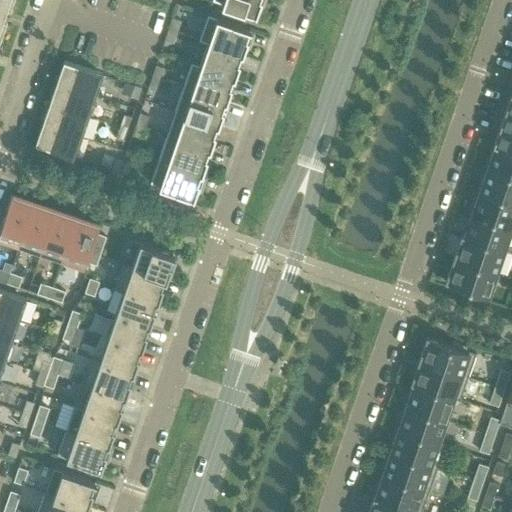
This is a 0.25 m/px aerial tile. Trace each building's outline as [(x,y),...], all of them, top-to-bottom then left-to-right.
[(0,0),(0,15),(2,16),(4,17),(6,11),(10,12),(13,0),(0,0)] [(259,0),(212,0),(254,14),(259,0)] [(207,14),(199,39),(241,54),(247,37),(249,29),(246,28),(246,27),(207,14)] [(173,21),(169,32),(178,36),(182,25),(173,21)] [(178,36),(169,32),(165,43),(174,46),(178,36)] [(191,62),(191,63),(233,77),(234,78),(240,62),(238,61),(241,54),(199,39),(199,40),(208,43),(200,65),(191,62)] [(61,67),(56,82),(95,95),(103,74),(64,60),(63,62),(61,67)] [(191,63),(183,87),(224,101),(226,102),(232,86),(230,85),(232,78),(234,78),(233,77),(191,63)] [(156,68),(152,79),(161,82),(165,71),(156,68)] [(161,82),(152,79),(149,90),(158,93),(161,82)] [(54,87),(49,102),(88,115),(95,95),(56,82),(54,87)] [(131,98),(138,101),(142,90),(134,87),(131,98)] [(183,87),(175,111),(216,125),(218,126),(224,110),(222,109),(224,102),(226,102),(224,101),(183,87)] [(511,92),(493,144),(493,145),(511,151),(511,92)] [(47,108),(42,123),(81,136),(88,115),(49,102),(49,103),(47,108)] [(175,111),(166,135),(208,149),(216,126),(218,126),(216,125),(175,111)] [(140,115),(136,126),(145,129),(149,118),(140,115)] [(124,117),(120,128),(128,131),(132,119),(124,117)] [(81,136),(42,123),(40,128),(35,144),(74,157),(81,136)] [(145,129),(136,126),(133,137),(141,140),(145,129)] [(128,131),(120,128),(116,139),(124,142),(128,131)] [(166,135),(158,158),(200,173),(208,149),(166,135)] [(490,153),(485,167),(511,176),(511,151),(493,145),(493,144),(492,145),(493,145),(492,146),(495,147),(493,154),(490,153)] [(111,170),(119,172),(123,161),(115,158),(111,170)] [(200,173),(158,158),(150,183),(192,197),(200,173)] [(119,172),(128,175),(132,163),(123,160),(119,172)] [(482,176),(477,190),(511,201),(511,176),(485,167),(485,169),(487,170),(485,177),(482,176)] [(474,198),(470,213),(511,227),(511,201),(477,190),(477,192),(479,193),(477,199),(474,198)] [(17,247),(18,248),(34,202),(11,195),(0,227),(0,231),(0,232),(20,239),(17,247)] [(39,255),(40,255),(55,210),(34,202),(18,248),(19,248),(19,247),(39,254),(39,255)] [(60,262),(61,262),(77,217),(55,210),(40,255),(41,254),(61,261),(60,262)] [(461,234),(460,235),(462,235),(463,236),(503,249),(510,228),(511,228),(511,227),(470,213),(469,214),(472,215),(469,222),(467,221),(463,231),(462,235),(461,234)] [(77,217),(61,262),(62,263),(62,262),(82,268),(82,270),(84,270),(87,262),(96,265),(106,236),(97,233),(99,225),(77,217)] [(460,235),(453,258),(454,258),(463,261),(495,272),(503,249),(463,236),(462,235),(460,235)] [(123,262),(123,263),(164,277),(173,252),(154,246),(140,241),(139,242),(132,265),(123,262)] [(454,258),(453,258),(444,281),(446,282),(463,288),(487,296),(495,272),(463,261),(454,258)] [(123,263),(114,287),(156,301),(164,277),(123,263)] [(0,280),(6,283),(10,272),(0,268),(0,280)] [(10,272),(6,283),(18,287),(22,276),(10,272)] [(89,278),(89,279),(84,292),(94,296),(99,281),(89,278)] [(37,293),(49,298),(53,287),(40,283),(37,293)] [(53,287),(49,298),(61,302),(65,291),(53,287)] [(123,290),(115,313),(148,325),(150,325),(155,309),(153,309),(154,305),(156,301),(114,287),(123,290)] [(0,313),(19,320),(26,298),(0,289),(0,313)] [(72,310),(67,324),(77,327),(82,313),(72,310)] [(0,336),(12,340),(19,320),(0,313),(0,336)] [(115,313),(107,337),(140,348),(141,349),(147,333),(145,332),(148,325),(149,326),(150,325),(148,325),(115,313)] [(54,319),(50,330),(58,333),(62,321),(54,319)] [(77,327),(67,324),(62,338),(72,342),(77,327)] [(58,333),(50,330),(46,342),(54,344),(58,333)] [(0,358),(5,360),(12,340),(0,336),(0,358)] [(426,336),(418,359),(419,360),(463,375),(468,376),(476,353),(465,349),(466,346),(463,345),(451,341),(450,344),(427,336),(426,336)] [(90,357),(90,358),(131,372),(133,373),(139,357),(137,356),(139,349),(141,350),(141,349),(140,348),(107,337),(99,360),(90,357)] [(53,356),(50,363),(48,370),(58,374),(63,359),(53,356)] [(90,358),(82,382),(123,396),(125,397),(131,381),(129,380),(131,373),(133,373),(131,372),(90,358)] [(410,383),(411,384),(451,397),(460,400),(463,389),(468,376),(463,375),(419,360),(418,359),(410,383)] [(43,360),(39,372),(47,374),(48,370),(50,363),(43,360)] [(500,369),(495,386),(504,389),(510,372),(500,369)] [(47,374),(43,385),(53,388),(58,374),(48,370),(47,374)] [(43,386),(43,385),(47,374),(39,372),(35,383),(43,386)] [(90,386),(82,409),(115,420),(120,407),(123,397),(125,397),(123,396),(82,382),(82,383),(90,386)] [(409,391),(404,405),(444,419),(451,397),(411,384),(414,385),(411,392),(409,391)] [(504,389),(495,386),(489,403),(495,405),(498,406),(504,389)] [(26,400),(22,412),(30,414),(34,403),(26,400)] [(39,405),(35,419),(44,422),(49,408),(39,405)] [(401,414),(396,428),(444,445),(445,444),(436,441),(444,419),(404,405),(403,407),(406,408),(403,415),(401,414)] [(66,429),(66,430),(107,444),(115,420),(82,409),(75,432),(66,429)] [(30,414),(22,412),(18,423),(26,426),(30,414)] [(490,416),(485,433),(494,436),(499,423),(500,419),(490,416)] [(44,422),(35,419),(30,433),(39,436),(44,422)] [(393,437),(388,451),(437,467),(444,445),(396,428),(395,430),(398,431),(396,437),(393,437)] [(107,444),(66,430),(57,454),(99,468),(107,444)] [(511,433),(506,432),(502,444),(510,446),(511,441),(511,433)] [(494,436),(485,433),(479,450),(488,453),(494,436)] [(12,442),(8,454),(15,456),(19,445),(12,442)] [(510,446),(502,444),(498,455),(506,458),(510,446)] [(385,459),(380,473),(429,490),(437,467),(388,451),(388,452),(390,453),(388,460),(385,459)] [(492,472),(500,475),(505,463),(496,460),(492,472)] [(479,463),(473,480),(482,483),(488,466),(484,465),(479,463)] [(13,481),(23,484),(28,470),(18,467),(13,481)] [(45,491),(44,492),(86,506),(94,481),(62,470),(53,494),(45,491)] [(378,482),(373,496),(420,511),(421,511),(429,490),(380,473),(380,475),(382,476),(380,483),(378,482)] [(482,483),(473,480),(467,497),(476,500),(482,483)] [(489,481),(485,493),(493,496),(498,484),(489,481)] [(10,490),(5,505),(15,508),(20,494),(10,490)] [(44,492),(37,511),(83,511),(86,506),(44,492)] [(493,496),(485,493),(481,505),(489,508),(493,496)] [(420,511),(373,496),(372,495),(372,497),(366,511),(420,511)] [(461,511),(472,511),(474,506),(465,502),(463,507),(461,511)]
